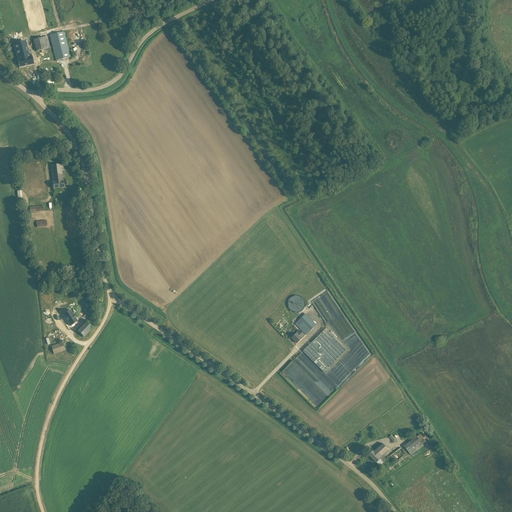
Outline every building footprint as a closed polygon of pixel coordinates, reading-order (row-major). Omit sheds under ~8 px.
[(70,57),(64,32),(50,35),(56,61),(70,57)] [(50,48),(47,36),(33,40),(36,51),(50,48)] [(33,64),(34,64),(32,57),(29,58),(26,42),(21,43),(20,43),(16,44),(16,45),(19,60),(21,67),(33,64)] [(64,164),(51,166),(53,182),(52,182),(53,189),(64,188),(63,181),(62,170),(65,170),(64,164)] [(328,292),(316,299),(331,324),(334,323),(333,322),(338,319),(336,315),(338,314),(341,318),(344,316),(340,309),(337,311),(335,309),(338,307),(328,292)] [(307,303),(307,301),(306,299),(305,298),(304,296),(302,295),(301,294),(299,293),(297,293),(295,294),(293,294),(292,295),(290,296),(289,298),(288,299),(288,301),(288,303),(288,304),(288,306),(289,308),(290,310),(292,311),(293,312),(295,312),(297,313),(299,312),(301,312),(302,311),(304,310),(305,309),(306,307),(307,305),(307,303)] [(88,305),(82,311),(88,315),(93,309),(88,305)] [(75,320),(78,319),(72,310),(62,316),(68,327),(76,322),(75,320)] [(307,323),(302,318),(296,324),(307,335),(317,325),(312,319),(307,323)] [(77,331),(84,337),(93,328),(86,321),(77,331)] [(314,363),(324,373),(347,350),(326,329),(312,342),(303,351),(314,363)] [(300,330),(292,338),(297,344),(306,336),(300,330)] [(51,347),(54,354),(65,350),(63,343),(51,347)] [(420,434),(417,437),(417,436),(404,446),(411,455),(424,446),(423,444),(426,442),(420,434)] [(389,451),(382,443),(369,455),(380,466),(383,463),(388,468),(406,454),(401,447),(387,459),(385,457),(386,456),(385,455),(389,451)]
